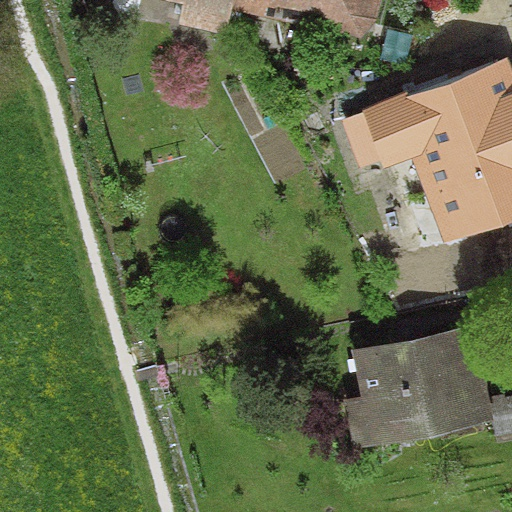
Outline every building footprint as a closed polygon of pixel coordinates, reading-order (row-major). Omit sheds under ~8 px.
[(225,0),(178,0),(175,14),(220,24),(225,0)] [(290,0),(345,12),(347,0),(290,0)] [(175,57),(178,80),(198,78),(195,55),(175,57)] [(404,221),(408,220),(416,240),(511,203),(511,114),(492,60),(342,117),(360,165),(384,156),(407,216),(402,217),(404,221)] [(478,412),(460,329),(356,351),(366,397),(348,401),(349,402),(376,397),(383,432),(478,412)] [(511,396),(484,402),(489,430),(511,425),(511,396)]
